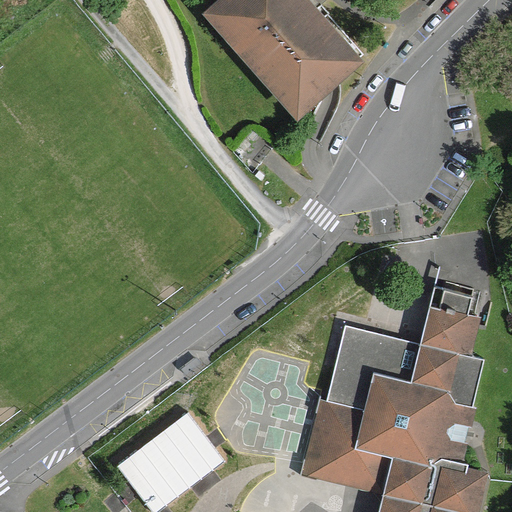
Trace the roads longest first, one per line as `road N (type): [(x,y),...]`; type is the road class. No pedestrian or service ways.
road 1 (residential): [(296,243),(0,472)]
road 2 (residential): [(87,0),(296,243)]
road 3 (residential): [(490,0),(388,105),(341,187),(296,243)]
